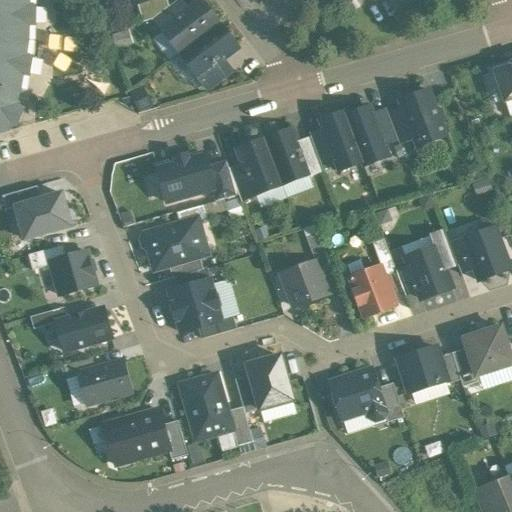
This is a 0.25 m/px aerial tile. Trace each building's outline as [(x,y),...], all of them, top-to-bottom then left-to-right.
[(0,0),(0,103),(13,109),(14,107),(19,91),(21,75),(29,76),(32,59),(24,57),(27,41),(27,25),(35,26),(36,8),(28,8),(27,0),(0,0)] [(166,0),(152,0),(137,5),(142,23),(152,20),(153,20),(168,8),(166,0)] [(168,8),(153,20),(162,31),(186,12),(177,2),(168,8)] [(186,12),(162,31),(180,55),(218,25),(208,13),(206,12),(198,3),(186,12)] [(218,25),(180,55),(199,79),(222,61),(237,50),(218,25)] [(222,61),(199,79),(208,91),(231,73),(222,61)] [(511,64),(511,65),(511,67),(495,73),(504,102),(511,99),(511,64)] [(148,89),(133,94),(141,114),(155,109),(148,89)] [(428,92),(399,103),(401,108),(414,140),(417,148),(445,137),(441,126),(443,121),(439,111),(434,109),(428,92)] [(0,134),(6,133),(9,124),(17,127),(23,110),(14,107),(13,109),(0,103),(0,134)] [(346,117),(345,117),(363,164),(362,164),(363,168),(388,158),(384,147),(372,115),(369,108),(346,117)] [(401,108),(387,114),(397,142),(399,146),(414,140),(401,108)] [(385,110),(372,115),(384,147),(397,142),(387,114),(385,110)] [(344,113),(319,122),(322,130),(334,162),(338,173),(362,164),(363,164),(345,117),(346,117),(344,113)] [(322,130),(309,135),(311,140),(321,167),(334,162),(322,130)] [(292,131),(264,141),(281,186),(307,176),(309,176),(298,145),(292,131)] [(298,145),(309,176),(307,176),(308,178),(323,172),(321,167),(311,140),(298,145)] [(264,141),(236,152),(242,167),(242,166),(254,197),(255,196),(281,186),(264,141)] [(175,162),(156,168),(167,204),(212,191),(213,191),(206,168),(202,154),(187,159),(186,156),(174,160),(175,162)] [(225,163),(206,168),(213,191),(212,191),(215,203),(238,196),(229,171),(225,163)] [(242,167),(229,171),(241,204),(256,198),(255,196),(254,197),(242,166),(242,167)] [(36,188),(1,197),(6,212),(15,209),(15,208),(40,201),(36,188)] [(40,201),(15,208),(15,209),(24,241),(70,227),(61,195),(40,201)] [(178,214),(181,226),(196,222),(198,221),(197,223),(207,220),(203,207),(178,214)] [(149,251),(155,272),(169,268),(200,259),(207,257),(198,226),(197,223),(196,222),(181,226),(144,237),(141,242),(143,249),(148,251),(149,251)] [(491,228),(486,224),(478,226),(477,233),(478,235),(464,240),(462,241),(474,271),(478,282),(510,270),(494,229),(492,230),(491,228)] [(444,232),(430,238),(434,249),(435,248),(444,271),(457,266),(448,242),(444,232)] [(316,233),(305,238),(314,263),(318,271),(329,267),(316,233)] [(463,237),(448,242),(457,266),(461,276),(474,271),(462,241),(464,240),(463,237)] [(383,240),(372,245),(380,267),(384,278),(396,274),(383,240)] [(434,249),(405,259),(409,269),(417,291),(421,301),(451,289),(444,271),(435,248),(434,249)] [(35,274),(52,270),(50,262),(66,258),(64,249),(31,258),(35,274)] [(66,258),(50,262),(52,270),(60,297),(95,287),(85,252),(66,258)] [(204,271),(200,259),(169,268),(172,280),(183,277),(204,271)] [(314,263),(281,275),(294,308),(327,296),(318,271),(314,263)] [(380,267),(349,279),(350,284),(350,287),(355,300),(357,302),(364,319),(395,307),(384,278),(380,267)] [(409,269),(396,274),(404,296),(417,291),(409,269)] [(204,271),(183,277),(186,288),(209,282),(206,270),(204,271)] [(186,288),(169,293),(180,334),(198,329),(221,322),(209,282),(186,288)] [(64,308),(30,318),(33,331),(56,324),(68,320),(64,308)] [(86,317),(83,315),(68,320),(56,324),(64,353),(85,347),(87,348),(99,344),(100,342),(111,339),(103,312),(86,317)] [(221,322),(198,329),(201,340),(236,330),(232,319),(221,322)] [(511,364),(500,328),(463,340),(475,377),(511,365),(511,364)] [(436,349),(397,361),(408,394),(445,382),(446,382),(439,359),(436,349)] [(451,355),(439,359),(446,382),(445,382),(446,386),(460,381),(451,355)] [(280,357),(247,367),(250,376),(259,411),(292,402),(280,357)] [(91,359),(68,365),(71,377),(77,375),(95,370),(91,359)] [(95,370),(77,375),(85,406),(131,393),(123,362),(95,370)] [(371,370),(329,383),(341,421),(367,413),(368,419),(375,422),(382,420),(384,415),(385,413),(377,389),(371,370)] [(227,413),(216,375),(180,386),(195,442),(232,431),(227,413)] [(250,376),(234,381),(242,408),(244,415),(259,411),(250,376)] [(403,419),(392,384),(377,389),(385,413),(384,415),(387,424),(403,419)] [(242,408),(227,413),(232,431),(236,447),(252,443),(244,415),(242,408)] [(159,412),(105,428),(117,468),(171,452),(163,426),(159,412)] [(187,455),(177,422),(163,426),(171,452),(173,459),(187,455)] [(511,511),(511,487),(509,479),(486,489),(495,511),(494,511),(511,511)] [(495,511),(486,489),(473,494),(480,511),(492,511),(494,511),(495,511)]
